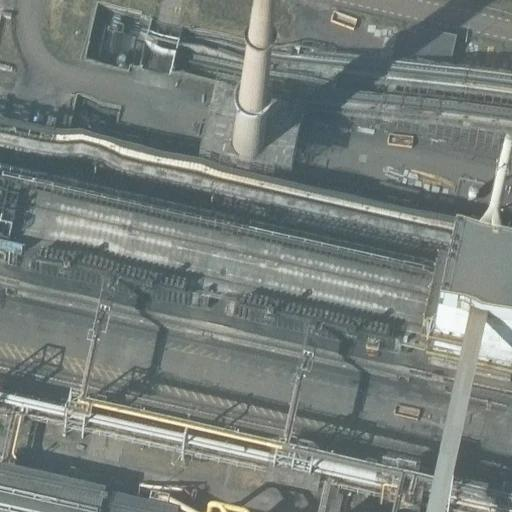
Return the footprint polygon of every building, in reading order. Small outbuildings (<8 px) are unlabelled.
[(454,43),(409,33),(401,67),(447,77),(454,43)] [(38,166),(70,168),(71,151),(39,149),(38,166)] [(236,151),(236,180),(261,180),(260,151),(236,151)] [(13,295),(13,296),(99,315),(398,382),(426,388),(444,392),(446,382),(507,396),(511,396),(511,314),(457,302),(441,298),(441,300),(425,296),(426,293),(415,291),(415,288),(210,242),(34,203),(33,205),(37,206),(17,294),(14,294),(13,295)] [(145,511),(0,479),(0,511),(145,511)]
